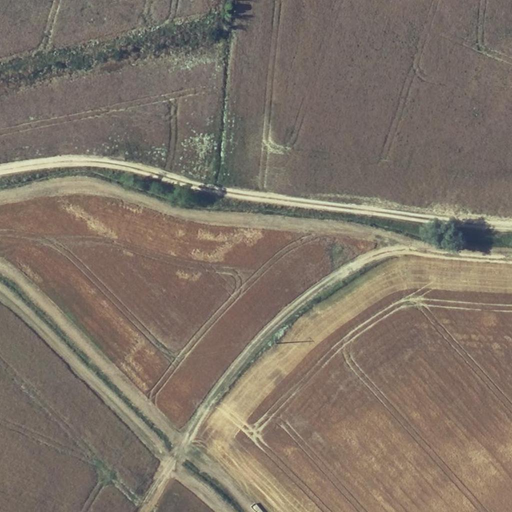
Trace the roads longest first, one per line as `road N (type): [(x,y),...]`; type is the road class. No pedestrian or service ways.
road 1 (track): [(0,167),(90,158),(220,190),(511,228)]
road 2 (track): [(511,256),(394,248),(324,283),(255,344),(140,511)]
road 3 (track): [(171,465),(0,295)]
